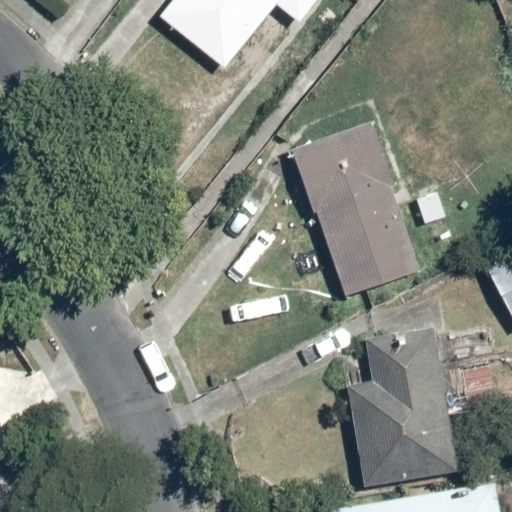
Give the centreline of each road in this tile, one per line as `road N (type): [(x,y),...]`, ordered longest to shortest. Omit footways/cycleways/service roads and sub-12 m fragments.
road 1 (residential): [(123,511),(110,439),(59,308),(0,207)]
road 2 (residential): [(0,44),(37,74),(50,119),(0,205)]
